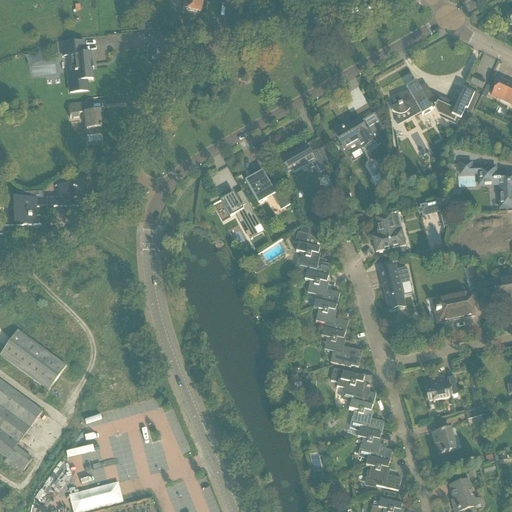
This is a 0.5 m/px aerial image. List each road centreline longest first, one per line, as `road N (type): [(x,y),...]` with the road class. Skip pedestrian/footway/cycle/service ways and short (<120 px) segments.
road 1 (residential): [(157,202),(186,170),(447,16)]
road 2 (unclassified): [(237,511),(154,307),(148,249),(157,202)]
road 3 (unknown): [(19,262),(84,322),(93,352),(32,473),(18,479),(0,469)]
road 4 (residential): [(247,35),(426,0)]
road 5 (residential): [(130,181),(171,85),(222,34)]
road 6 (unclassified): [(130,181),(67,239),(0,268)]
road 7 (residential): [(427,511),(382,365)]
road 8 (residential): [(382,365),(511,338)]
